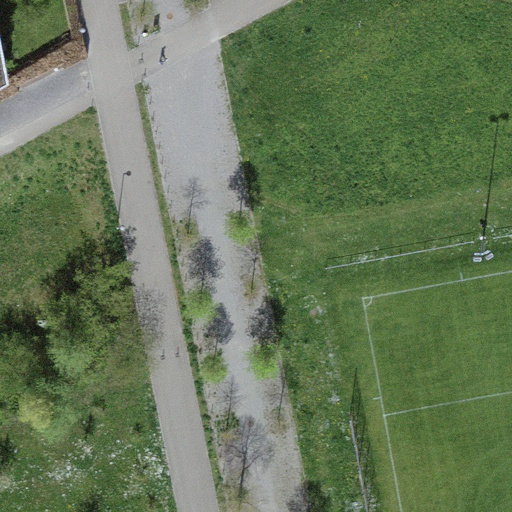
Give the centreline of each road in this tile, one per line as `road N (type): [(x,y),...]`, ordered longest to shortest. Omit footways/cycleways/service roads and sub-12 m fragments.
road 1 (motorway): [(0,324),(511,8)]
road 2 (residential): [(198,511),(96,0)]
road 3 (motorway): [(254,0),(0,156)]
